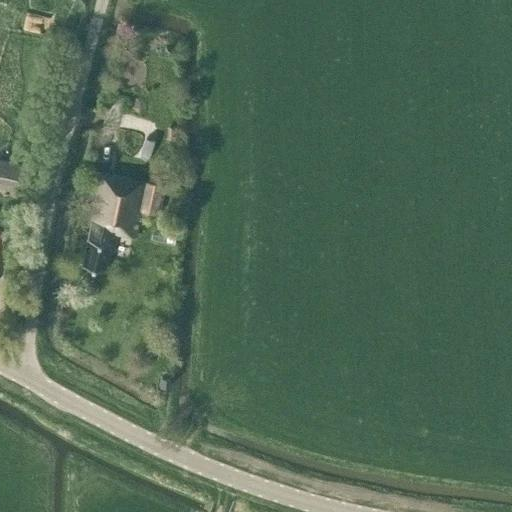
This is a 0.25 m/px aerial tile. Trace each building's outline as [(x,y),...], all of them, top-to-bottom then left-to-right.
[(166,124),(166,136),(175,136),(176,125),(166,124)] [(0,187),(15,191),(22,163),(0,157),(0,187)] [(82,263),(105,268),(113,230),(132,234),(138,208),(155,212),(161,185),(95,170),(87,206),(94,207),(82,263)] [(0,257),(4,258),(9,227),(0,225),(0,257)] [(162,375),(161,384),(169,385),(169,376),(162,375)]
